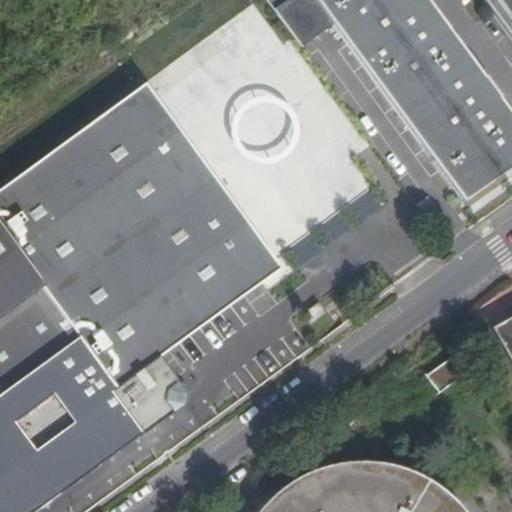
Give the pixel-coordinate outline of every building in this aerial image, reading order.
[(267,0),(301,48),(334,24),(462,202),(511,163),(511,123),(421,0),(267,0)] [(511,30),(490,0),(477,0),(511,47),(511,30)] [(511,0),(490,0),(511,30),(511,0)] [(0,511),(30,511),(181,404),(182,396),(181,388),(176,381),(157,357),(278,269),(150,86),(0,190),(0,511)] [(426,199),(416,207),(427,224),(438,216),(426,199)] [(511,323),(496,333),(511,363),(511,323)] [(450,366),(429,382),(440,399),(461,383),(450,366)] [(456,511),(452,507),(443,498),(433,490),(422,483),(411,478),(399,473),(387,470),(374,468),(362,466),(349,467),(337,468),(324,471),(312,475),(300,479),(289,486),(279,493),(269,501),(260,510),(258,511),(456,511)]
